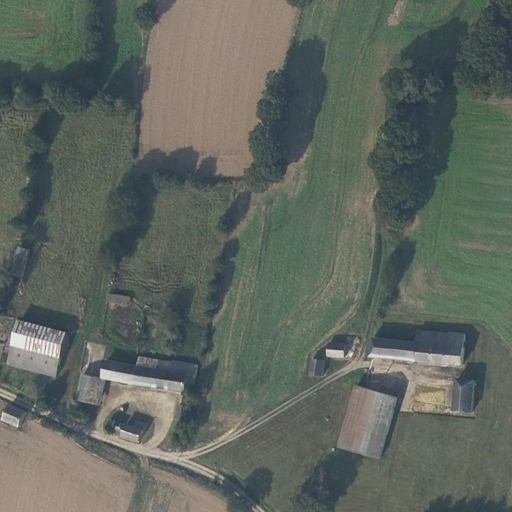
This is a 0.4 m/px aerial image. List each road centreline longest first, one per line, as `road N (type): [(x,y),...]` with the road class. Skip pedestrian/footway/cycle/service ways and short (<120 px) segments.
road 1 (unclassified): [(0,394),(246,492),(266,511)]
road 2 (track): [(176,464),(355,367)]
